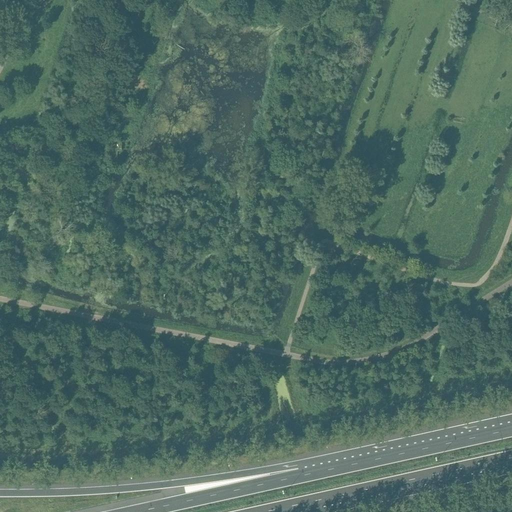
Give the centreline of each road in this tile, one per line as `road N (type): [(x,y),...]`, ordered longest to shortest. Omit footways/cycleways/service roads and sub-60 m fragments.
road 1 (motorway): [(300,476),(269,469),(125,488),(0,493)]
road 2 (motorway): [(293,505),(511,457)]
road 3 (motorway): [(511,429),(300,476)]
road 4 (motorway): [(300,476),(136,511)]
road 5 (track): [(0,304),(67,444)]
